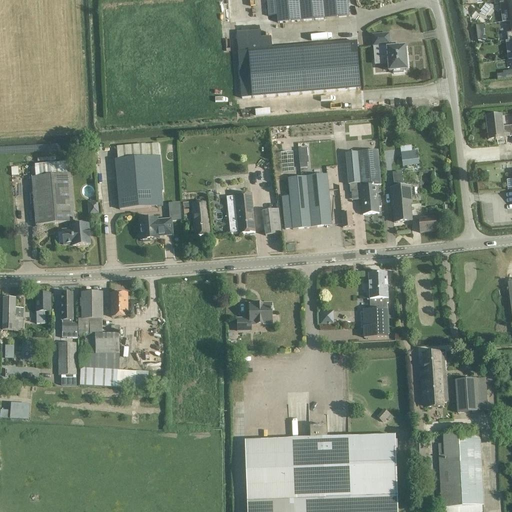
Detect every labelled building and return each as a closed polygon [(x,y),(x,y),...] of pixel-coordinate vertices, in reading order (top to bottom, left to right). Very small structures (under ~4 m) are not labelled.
[(266,0),(268,17),(276,16),(277,24),(349,18),(347,0),(266,0)] [(390,45),(389,35),(373,36),(373,47),(374,46),(375,54),(385,54),(388,56),(389,72),(393,71),(394,74),(403,73),(403,71),(407,70),(405,47),(395,48),(394,44),(390,45)] [(272,49),(271,37),(247,39),(248,51),(237,52),(241,99),(361,90),(357,42),(272,49)] [(504,138),(503,135),(509,134),(510,137),(511,136),(511,125),(503,127),(501,115),(486,117),(489,140),(504,138)] [(289,144),(288,138),(366,133),(365,122),(270,128),(271,145),(289,144)] [(182,152),(215,153),(215,138),(182,137),(182,152)] [(160,155),(159,156),(158,144),(116,148),(118,159),(115,160),(119,210),(163,207),(162,192),(163,192),(160,155)] [(309,164),(307,149),(298,150),(300,165),(309,164)] [(380,199),(378,199),(377,193),(381,193),(381,186),(382,186),(379,151),(345,154),(348,185),(349,185),(350,193),(361,192),(363,215),(379,214),(379,208),(381,208),(380,199)] [(418,152),(401,154),(402,167),(420,165),(418,152)] [(75,223),(71,175),(70,163),(35,166),(36,178),(31,178),(35,226),(75,223)] [(393,182),(402,182),(402,173),(393,173),(393,182)] [(328,175),(288,179),(292,230),(332,226),(328,175)] [(410,187),(390,188),(392,206),(394,206),(395,223),(411,222),(410,204),(412,204),(410,187)] [(251,194),(235,196),(239,235),(255,233),(251,194)] [(261,203),(262,212),(265,236),(281,234),(279,210),(278,201),(261,203)] [(184,209),(193,208),(195,236),(209,235),(206,203),(192,205),(192,203),(183,203),(184,209)] [(98,204),(88,205),(89,216),(99,215),(98,204)] [(352,213),(341,214),(342,228),(353,227),(352,213)] [(420,234),(437,232),(436,217),(418,219),(420,234)] [(157,219),(140,220),(141,241),(159,239),(158,237),(173,235),(171,220),(157,221),(157,219)] [(71,230),(62,231),(64,245),(72,244),(73,247),(90,245),(88,225),(71,226),(71,230)] [(389,338),(388,310),(387,310),(386,303),(389,303),(387,274),(368,275),(369,286),(367,286),(367,300),(370,300),(370,310),(362,310),(363,339),(389,338)] [(81,308),(81,320),(78,320),(78,336),(84,336),(84,349),(78,349),(78,356),(80,356),(79,386),(148,389),(149,373),(119,372),(119,334),(103,334),(103,320),(103,293),(81,294),(81,300),(80,300),(80,309),(81,308)] [(127,293),(111,294),(111,318),(127,317),(127,293)] [(36,294),(36,312),(36,324),(45,324),(45,312),(51,312),(51,294),(36,294)] [(62,321),(63,339),(77,339),(77,324),(72,324),(72,321),(73,321),(72,294),(62,295),(62,321)] [(3,299),(2,331),(23,331),(23,319),(15,319),(16,299),(3,299)] [(251,333),(251,325),(272,325),(271,304),(250,305),(250,319),(236,319),(237,333),(251,333)] [(73,376),(77,376),(77,344),(59,344),(58,376),(63,377),(62,387),(73,387),(73,376)] [(13,359),(13,346),(4,346),(4,358),(13,359)] [(445,377),(444,362),(444,353),(440,353),(423,354),(426,409),(444,408),(444,402),(448,402),(446,377),(445,377)] [(476,380),(455,381),(457,413),(478,412),(476,380)] [(10,420),(28,421),(29,405),(11,404),(10,420)] [(384,410),(376,418),(383,423),(387,419),(389,421),(392,417),(384,410)] [(328,450),(327,427),(310,427),(310,440),(245,442),(247,511),(397,511),(395,436),(348,438),(349,449),(328,450)] [(483,511),(484,506),(480,434),(443,436),(443,456),(438,456),(441,508),(440,511),(483,511)] [(424,441),(413,441),(414,461),(425,461),(424,441)]
